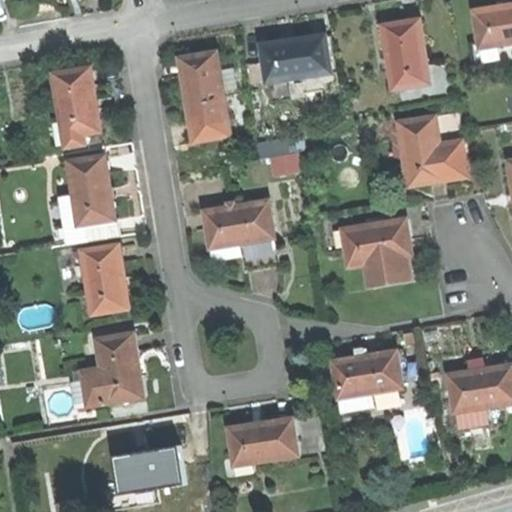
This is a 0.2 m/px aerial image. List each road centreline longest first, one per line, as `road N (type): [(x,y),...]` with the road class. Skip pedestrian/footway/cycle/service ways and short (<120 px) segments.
road 1 (residential): [(181,298),(136,27)]
road 2 (residential): [(181,298),(190,376),(205,390),(258,383),(271,369),(263,321),(243,309)]
road 3 (residential): [(136,27),(286,0)]
road 4 (residential): [(0,51),(136,27)]
